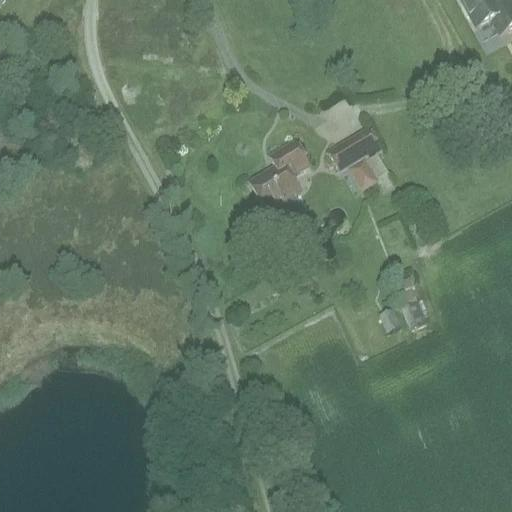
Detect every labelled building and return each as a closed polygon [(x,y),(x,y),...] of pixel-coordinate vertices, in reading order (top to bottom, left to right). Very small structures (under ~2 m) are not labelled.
[(459,0),(476,32),(492,23),(500,38),(511,31),(511,10),(506,0),(459,0)] [(443,101),(450,116),(463,110),(456,95),(443,101)] [(367,134),(329,157),(339,175),(378,152),(367,134)] [(276,172),(249,188),(266,215),(300,196),(290,180),(308,170),(294,147),(270,162),(276,172)] [(427,328),(417,304),(400,311),(410,335),(427,328)] [(387,338),(401,332),(393,312),(378,317),(387,338)]
